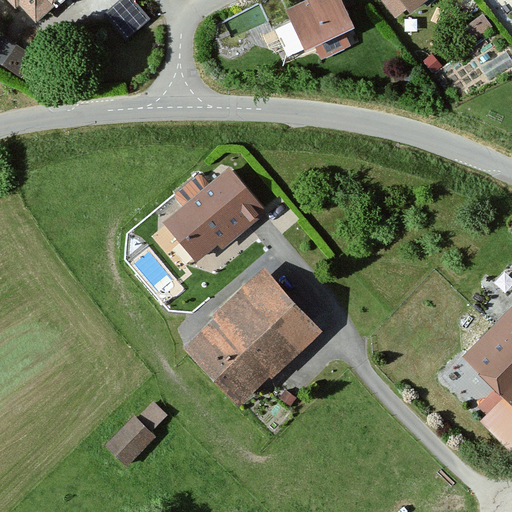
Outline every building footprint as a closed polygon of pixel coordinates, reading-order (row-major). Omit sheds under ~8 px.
[(64,0),(8,0),(32,28),(64,0)] [(343,0),(310,0),(290,11),(310,50),(357,26),(343,0)] [(396,0),(408,15),(428,0),(396,0)] [(483,14),(469,24),(478,37),(492,27),(483,14)] [(35,57),(0,35),(0,64),(22,78),(35,57)] [(231,165),(164,219),(201,265),(268,211),(231,165)] [(322,331),(265,272),(188,347),(245,406),(322,331)] [(511,309),(495,327),(466,358),(511,402),(511,309)] [(158,438),(134,414),(104,446),(128,469),(158,438)]
